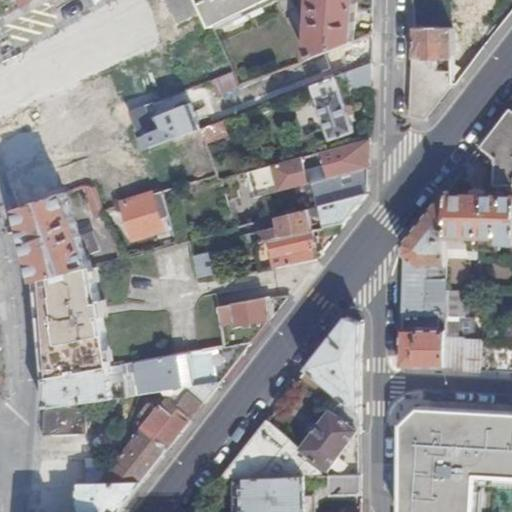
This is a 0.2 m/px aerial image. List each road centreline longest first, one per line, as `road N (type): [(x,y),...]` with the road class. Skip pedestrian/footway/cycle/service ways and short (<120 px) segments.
road 1 (tertiary): [(154,511),(389,221)]
road 2 (unknown): [(0,206),(28,301),(30,387),(18,511)]
road 3 (residential): [(400,0),(389,221)]
road 4 (tertiary): [(389,221),(511,61)]
road 5 (residential): [(389,221),(378,275),(378,392)]
road 6 (residential): [(378,392),(511,394)]
road 7 (residential): [(378,392),(374,511)]
